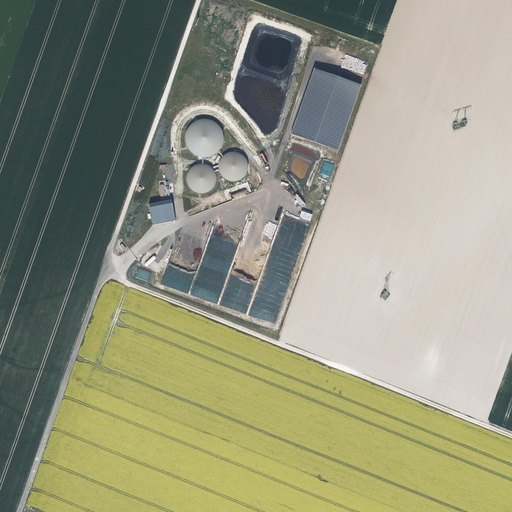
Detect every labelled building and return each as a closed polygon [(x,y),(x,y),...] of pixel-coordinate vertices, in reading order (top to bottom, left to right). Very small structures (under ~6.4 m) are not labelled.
[(360,84),(314,68),(291,134),(337,150),(360,84)] [(204,157),(209,157),(213,155),(217,152),(221,149),(223,144),(224,139),(223,134),(221,130),(219,126),(215,123),(210,121),(205,120),(201,120),(196,122),(192,125),(189,128),(187,133),(186,138),(186,143),(188,147),(191,151),(194,154),(199,156),(204,157)] [(233,181),(237,181),(241,179),(244,177),(246,173),(248,170),(248,165),(247,161),(245,158),(242,155),(238,153),(234,152),(230,153),(226,154),(223,157),(222,158),(220,160),(219,164),(219,168),(220,172),(222,176),(223,177),(225,179),(229,180),(233,181)] [(320,174),(329,177),(334,164),(325,161),(320,174)] [(219,164),(211,167),(211,168),(214,171),(216,175),(217,179),(217,180),(223,177),(222,176),(220,172),(219,168),(219,164)] [(200,194),(204,194),(208,193),(212,191),(214,187),(216,184),(217,180),(217,179),(216,175),(214,171),(211,168),(211,167),(208,166),(204,165),(200,165),(196,166),(192,168),(189,172),(188,175),(187,180),(188,184),(189,188),(192,191),(196,193),(200,194)] [(149,206),(153,226),(176,221),(172,202),(149,206)] [(310,221),(312,214),(301,211),(299,217),(310,221)] [(168,264),(160,284),(217,305),(220,298),(220,292),(223,292),(222,281),(219,281),(219,276),(221,272),(217,271),(219,267),(225,267),(225,261),(218,259),(217,259),(211,257),(228,256),(225,255),(222,255),(219,254),(218,254),(209,251),(205,251),(197,271),(188,272),(168,264)] [(280,310),(292,271),(286,269),(282,268),(276,269),(274,268),(273,271),(272,266),(267,264),(262,279),(266,279),(267,274),(275,273),(276,276),(284,279),(272,280),(278,282),(279,285),(284,287),(275,288),(275,290),(280,292),(276,292),(275,297),(272,297),(273,305),(271,305),(272,311),(276,310),(280,310)]
